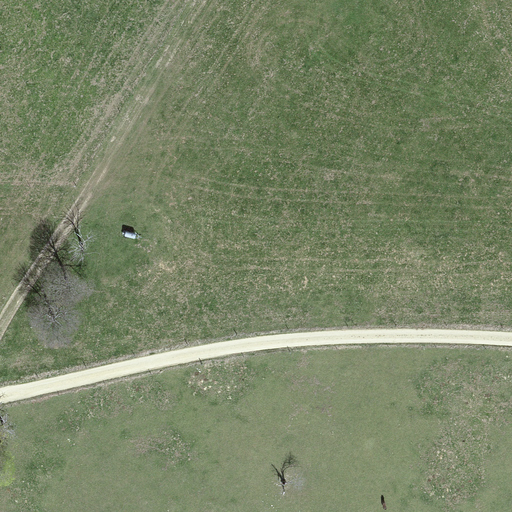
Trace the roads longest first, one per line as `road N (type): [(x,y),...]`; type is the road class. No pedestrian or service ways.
road 1 (track): [(0,398),(289,343),(511,345)]
road 2 (track): [(0,335),(209,0)]
